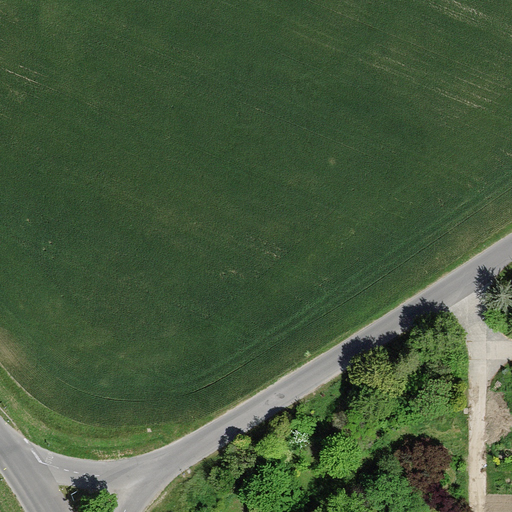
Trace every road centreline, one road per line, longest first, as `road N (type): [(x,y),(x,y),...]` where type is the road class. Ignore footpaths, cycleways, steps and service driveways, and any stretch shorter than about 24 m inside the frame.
road 1 (unclassified): [(158,469),(511,246)]
road 2 (track): [(477,351),(477,511)]
road 3 (unclassified): [(158,469),(105,477),(8,451)]
